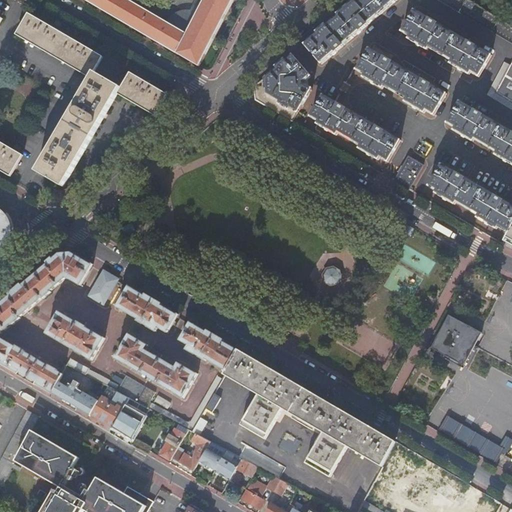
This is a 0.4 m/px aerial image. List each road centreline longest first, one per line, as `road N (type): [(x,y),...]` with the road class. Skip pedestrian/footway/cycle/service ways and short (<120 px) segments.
road 1 (residential): [(511,490),(61,227)]
road 2 (residential): [(232,511),(0,376)]
road 3 (residential): [(378,33),(417,0),(504,49),(478,97)]
road 4 (secondary): [(61,227),(215,95)]
road 5 (residential): [(215,95),(378,190)]
road 6 (residential): [(215,95),(53,0)]
road 7 (residential): [(378,190),(511,266)]
road 8 (residential): [(378,33),(323,80),(285,35)]
